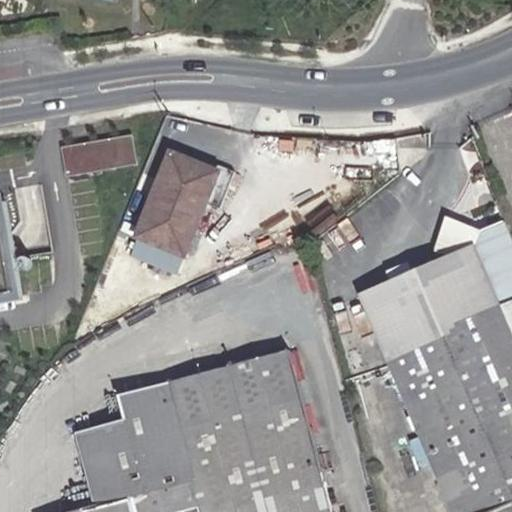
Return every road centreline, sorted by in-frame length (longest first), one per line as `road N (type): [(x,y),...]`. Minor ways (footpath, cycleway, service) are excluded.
road 1 (tertiary): [(511,37),(479,55),(391,75),(155,66),(0,91)]
road 2 (tertiary): [(0,117),(154,93),(389,100),(511,68)]
road 3 (unknown): [(428,91),(440,161),(435,174),(341,253),(330,275),(404,511)]
